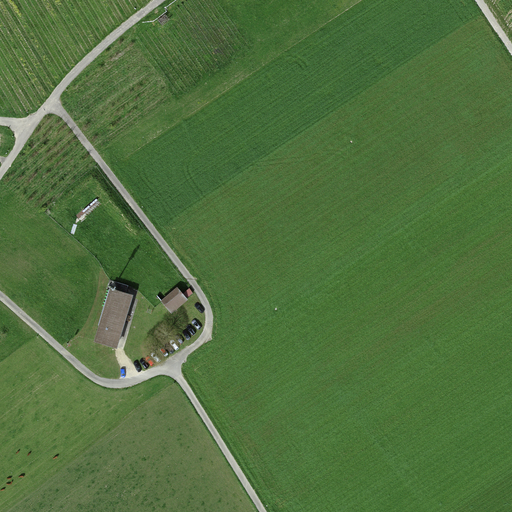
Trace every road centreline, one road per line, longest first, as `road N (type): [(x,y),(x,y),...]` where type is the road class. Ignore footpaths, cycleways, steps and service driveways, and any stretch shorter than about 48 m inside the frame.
road 1 (track): [(51,100),(195,285),(210,318),(203,341),(171,363),(132,382),(106,383),(0,295)]
road 2 (track): [(0,175),(89,55),(160,0)]
road 3 (track): [(171,363),(262,511)]
